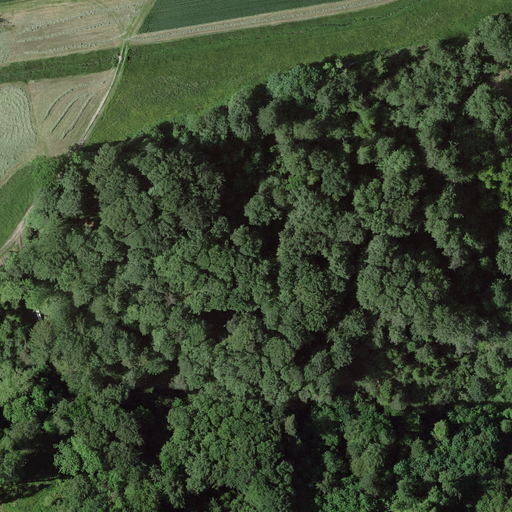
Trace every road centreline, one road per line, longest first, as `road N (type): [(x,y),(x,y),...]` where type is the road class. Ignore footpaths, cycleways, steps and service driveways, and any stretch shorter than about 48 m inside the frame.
road 1 (track): [(14,236),(46,279),(86,287),(279,391),(349,387)]
road 2 (track): [(0,251),(86,135),(124,49)]
road 3 (track): [(349,387),(453,273),(511,228)]
road 4 (track): [(349,387),(408,401),(511,405)]
